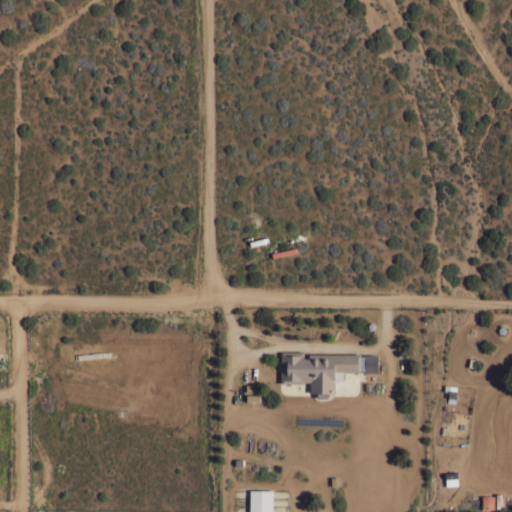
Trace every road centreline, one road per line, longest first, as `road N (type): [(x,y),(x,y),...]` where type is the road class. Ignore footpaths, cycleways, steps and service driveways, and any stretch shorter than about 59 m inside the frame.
road 1 (residential): [(0,293),(511,300)]
road 2 (residential): [(207,294),(201,0)]
road 3 (residential): [(18,294),(18,511)]
